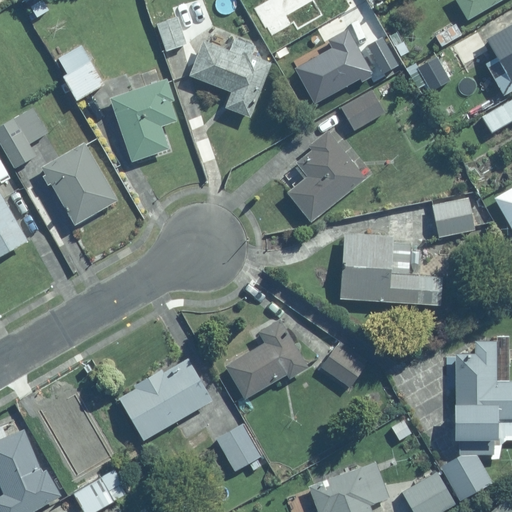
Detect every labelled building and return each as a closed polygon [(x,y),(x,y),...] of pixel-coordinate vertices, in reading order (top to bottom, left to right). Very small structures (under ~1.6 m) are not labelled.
[(174,0),(168,0),(153,4),(166,52),(186,47),(181,32),(205,25),(201,13),(192,16),(188,2),(176,5),(174,0)] [(327,0),(333,10),(349,0),(327,0)] [(510,0),(455,0),(469,24),(510,0)] [(511,26),(502,32),(511,50),(511,26)] [(490,54),(477,30),(452,45),(465,68),(490,54)] [(252,120),(271,66),(272,64),(253,57),(256,47),(234,39),(229,52),(203,43),(190,81),(231,96),(226,111),(252,120)] [(106,87),(81,45),(57,60),(61,67),(56,70),(77,105),(106,87)] [(166,81),(111,101),(133,162),(170,149),(163,128),(177,123),(171,106),(175,104),(166,81)] [(354,132),(383,116),(369,92),(341,108),(354,132)] [(491,134),(511,121),(511,97),(480,117),(491,134)] [(33,108),(0,126),(0,146),(14,171),(35,160),(28,147),(48,135),(33,108)] [(363,181),(326,135),(308,150),(312,155),(296,167),(306,179),(288,193),(312,222),(363,181)] [(85,147),(45,171),(78,225),(117,201),(85,147)] [(511,187),(492,198),(511,232),(511,187)] [(0,191),(0,260),(30,244),(0,191)] [(434,239),(473,231),(467,201),(428,209),(434,239)] [(397,239),(344,235),(340,300),(442,307),(444,276),(395,273),(397,239)] [(226,368),(245,400),(284,376),(287,381),(308,370),(282,326),(262,338),(265,345),(226,368)] [(458,388),(459,456),(440,466),(461,505),(493,487),(478,457),(490,457),(490,461),(504,461),(503,442),(511,442),(511,383),(508,383),(507,333),(487,333),(487,341),(473,341),(473,353),(447,353),(447,388),(458,388)] [(340,343),(321,368),(349,390),(368,365),(340,343)] [(190,360),(118,400),(143,443),(214,404),(190,360)] [(99,388),(86,396),(97,414),(110,406),(99,388)] [(242,424),(216,439),(237,477),(264,461),(242,424)] [(0,484),(3,491),(0,492),(0,511),(34,511),(56,502),(58,505),(74,498),(80,511),(102,511),(129,499),(108,457),(87,467),(82,455),(43,474),(23,432),(3,442),(0,436),(0,484)] [(374,463),(283,500),(288,511),(371,511),(369,506),(389,498),(374,463)] [(440,474),(401,495),(410,511),(444,511),(457,505),(440,474)] [(511,511),(511,508),(508,503),(495,511),(511,511)]
